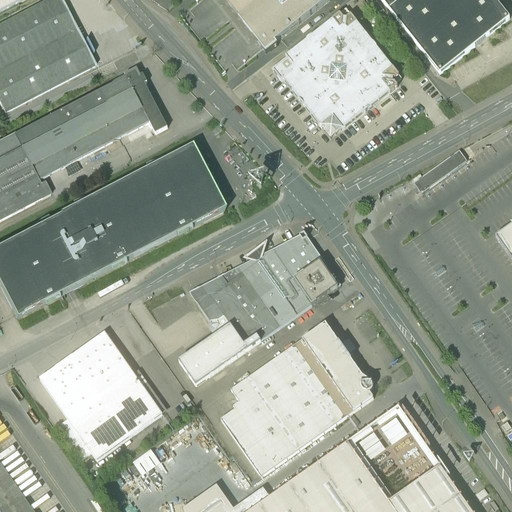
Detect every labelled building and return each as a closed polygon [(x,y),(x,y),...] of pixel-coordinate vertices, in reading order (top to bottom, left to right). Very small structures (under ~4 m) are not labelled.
[(0,0),(0,21),(41,0),(0,0)] [(99,72),(64,0),(61,0),(0,32),(0,99),(9,116),(99,72)] [(231,0),(244,17),(266,0),(231,0)] [(266,0),(244,17),(263,40),(257,45),(263,52),(266,56),(277,47),(275,44),(329,1),(329,0),(266,0)] [(493,0),(380,0),(440,76),(510,21),(493,0)] [(346,10),(332,21),(332,22),(312,38),(311,38),(312,40),(309,42),(308,41),(307,41),(287,58),(286,57),(278,63),(281,67),(284,67),(283,71),(281,71),(277,74),(283,82),(284,82),(300,102),(300,103),(302,102),(304,105),(303,106),(303,107),(304,107),(321,129),(328,123),(329,118),(337,119),(337,124),(342,132),(365,114),(366,114),(364,112),(368,110),(369,111),(390,94),(390,95),(398,89),(395,85),(393,84),(393,80),(396,81),(400,78),(393,69),(392,70),(376,49),(377,49),(376,49),(374,50),(372,47),(374,45),(373,45),(357,25),(357,24),(346,10)] [(171,133),(141,75),(0,146),(0,227),(57,198),(51,183),(154,130),(159,139),(171,133)] [(331,141),(342,132),(337,124),(337,119),(329,118),(328,123),(321,129),(331,141)] [(216,222),(183,151),(0,242),(0,304),(11,328),(67,299),(74,296),(216,222)] [(417,190),(421,195),(466,163),(463,159),(459,153),(414,186),(417,190)] [(511,218),(491,233),(511,263),(511,218)] [(224,337),(180,367),(198,391),(343,291),(307,236),(193,296),(224,337)] [(265,479),(380,402),(329,330),(233,394),(241,407),(225,419),(265,479)] [(100,464),(165,419),(109,338),(44,383),(100,464)] [(470,511),(400,410),(252,511),(236,511),(220,489),(186,511),(470,511)] [(28,511),(0,471),(0,511),(28,511)]
